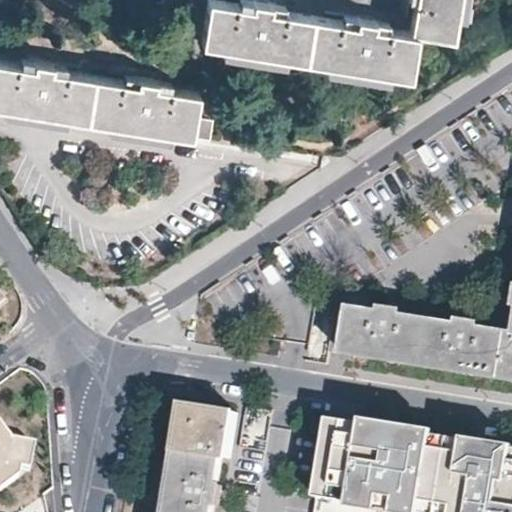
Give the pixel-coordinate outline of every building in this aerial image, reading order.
[(414,0),(409,30),(380,26),(380,19),(367,17),(352,15),(350,21),(274,9),(275,2),(262,0),(247,0),(247,4),(218,0),(207,0),(200,47),(409,79),(418,32),(454,38),(459,0),(414,0)] [(141,125),(209,135),(211,117),(195,114),(198,89),(162,83),(162,77),(133,73),(131,79),(57,68),(57,62),(30,58),(29,63),(0,58),(0,104),(13,106),(40,110),(141,125)] [(343,354),(511,380),(511,334),(480,330),(480,324),(470,323),(461,321),(460,327),(402,318),(402,312),(393,311),(383,309),(382,314),(351,309),(344,351),(343,354)] [(511,511),(511,429),(331,403),(314,511),(511,511)] [(214,511),(215,506),(220,506),(221,499),(223,486),(219,485),(223,456),(230,458),(237,413),(184,405),(177,447),(166,511),(214,511)] [(0,411),(0,478),(18,464),(20,457),(31,459),(36,434),(14,430),(0,411)]
